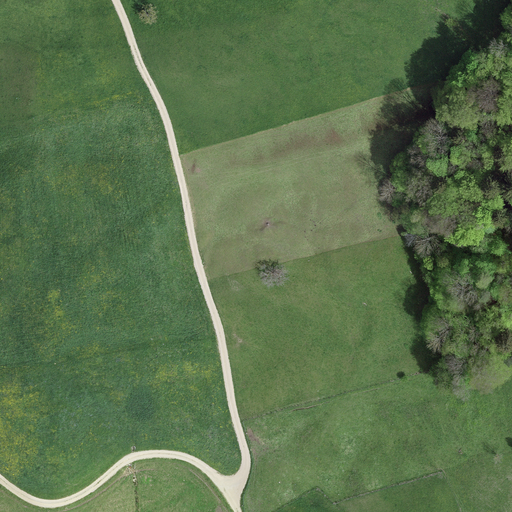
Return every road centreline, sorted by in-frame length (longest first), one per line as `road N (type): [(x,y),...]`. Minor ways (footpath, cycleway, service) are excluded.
road 1 (track): [(227,487),(246,470),(215,318),(160,103),(116,0)]
road 2 (track): [(238,511),(227,487),(178,455),(134,457),(71,500),(50,504),(0,478)]
